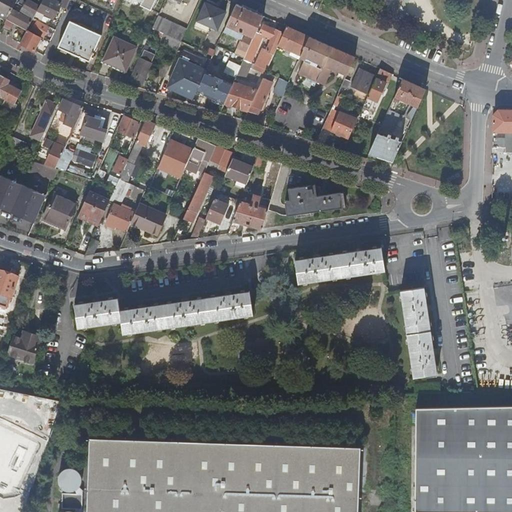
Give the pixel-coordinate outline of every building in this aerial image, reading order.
[(0,0),(0,18),(7,22),(14,9),(17,4),(18,0),(0,0)] [(7,22),(27,32),(29,29),(38,11),(41,6),(29,0),(27,0),(24,7),(21,13),(14,9),(7,22)] [(43,0),(41,6),(38,11),(43,13),(53,19),(59,7),(65,10),(69,0),(43,0)] [(77,0),(116,18),(124,0),(77,0)] [(135,0),(143,4),(142,6),(151,10),(155,0),(135,0)] [(213,7),(206,3),(195,28),(207,34),(209,29),(217,32),(225,14),(212,9),(213,7)] [(236,6),(224,34),(241,41),(235,56),(244,60),(249,48),(250,48),(254,41),(264,19),(236,6)] [(49,28),(38,22),(43,13),(38,11),(29,29),(44,37),(49,28)] [(186,31),(158,18),(151,33),(161,38),(160,42),(178,50),(180,46),(181,44),(186,31)] [(4,28),(10,32),(14,26),(7,22),(4,28)] [(77,26),(71,22),(59,48),(90,63),(102,37),(93,33),(92,36),(76,28),(77,26)] [(278,48),(284,36),(264,27),(260,36),(271,41),(266,53),(263,52),(256,67),(267,71),(278,48)] [(284,36),(278,48),(300,58),(309,39),(287,29),(284,36)] [(37,37),(27,32),(21,45),(35,52),(39,44),(35,42),(37,37)] [(137,49),(114,38),(103,62),(126,73),(137,49)] [(300,58),(300,60),(304,62),(298,76),(324,88),(332,71),(346,78),(354,59),(309,39),(300,58)] [(259,44),(254,41),(250,48),(256,51),(259,44)] [(191,52),(207,60),(209,55),(193,48),(191,52)] [(244,62),(249,64),(256,51),(250,48),(244,62)] [(155,57),(144,52),(131,82),(142,87),(155,57)] [(233,87),(224,105),(248,113),(257,92),(245,88),(253,71),(254,67),(249,64),(244,62),(233,87)] [(169,67),(162,64),(157,76),(163,79),(169,67)] [(192,74),(171,64),(168,71),(175,74),(173,79),(189,86),(193,78),(197,80),(200,75),(193,71),(192,74)] [(253,71),(265,76),(266,74),(267,71),(256,67),(255,66),(254,67),(253,71)] [(168,71),(162,85),(194,98),(197,92),(205,75),(201,73),(200,75),(197,80),(193,78),(189,86),(173,79),(175,74),(168,71)] [(380,71),(363,108),(369,110),(372,102),(377,104),(389,75),(380,71)] [(374,80),(358,73),(350,90),(366,97),(374,80)] [(197,92),(224,105),(233,87),(205,74),(205,75),(197,92)] [(275,86),(276,87),(285,91),(288,84),(266,74),(265,76),(263,81),(275,86)] [(8,83),(0,78),(0,98),(6,102),(3,106),(15,112),(17,108),(15,106),(21,94),(7,86),(8,83)] [(402,80),(394,98),(414,108),(408,116),(403,125),(409,128),(425,91),(402,80)] [(275,86),(263,81),(257,92),(248,113),(244,122),(254,125),(271,88),(274,88),(275,86)] [(348,86),(343,83),(337,98),(348,102),(351,96),(344,93),(348,86)] [(348,102),(337,98),(334,104),(344,109),(348,102)] [(82,111),(83,109),(63,99),(59,109),(64,111),(60,120),(69,125),(65,135),(63,134),(61,138),(68,142),(77,123),(82,111)] [(41,140),(57,107),(47,102),(31,136),(41,140)] [(357,122),(331,110),(323,128),(349,139),(357,122)] [(88,112),(82,111),(77,123),(80,124),(77,133),(103,141),(107,131),(99,128),(101,122),(86,117),(88,112)] [(399,116),(388,111),(385,118),(382,126),(381,128),(391,133),(399,116)] [(493,122),(491,167),(511,167),(511,111),(498,111),(493,117),(493,122)] [(373,122),(382,126),(385,118),(376,114),(373,122)] [(140,125),(123,117),(117,131),(133,139),(140,125)] [(119,180),(127,184),(145,147),(146,147),(154,127),(145,122),(128,161),(121,176),(119,180)] [(1,132),(0,134),(0,147),(2,148),(6,151),(12,137),(1,132)] [(393,163),(402,143),(377,135),(368,155),(393,163)] [(199,139),(188,136),(185,145),(177,163),(180,165),(176,174),(182,176),(185,170),(198,140),(199,139)] [(25,143),(12,137),(6,151),(5,153),(19,157),(25,143)] [(198,140),(185,170),(196,175),(203,160),(210,163),(216,148),(198,140)] [(56,169),(66,148),(55,143),(45,166),(49,167),(56,169)] [(97,155),(78,149),(74,159),(94,165),(97,155)] [(231,155),(217,151),(213,164),(222,166),(221,172),(226,175),(229,168),(228,168),(231,155)] [(256,166),(234,157),(229,168),(226,175),(226,176),(237,181),(235,188),(245,191),(254,169),(256,166)] [(121,176),(128,161),(119,158),(113,172),(121,176)] [(256,166),(254,169),(261,171),(265,160),(258,158),(256,166)] [(30,171),(45,177),(49,167),(45,166),(34,162),(30,171)] [(45,177),(54,180),(58,170),(56,169),(49,167),(45,177)] [(88,172),(76,168),(74,173),(86,177),(88,172)] [(205,174),(184,219),(192,223),(213,177),(208,175),(205,174)] [(47,195),(1,175),(0,176),(0,207),(34,223),(47,195)] [(119,180),(111,200),(123,206),(129,191),(132,186),(127,184),(119,180)] [(313,187),(288,190),(290,202),(284,203),(286,217),(343,209),(343,207),(341,207),(340,197),(341,197),(341,194),(331,195),(332,196),(316,198),(315,184),(313,184),(313,187)] [(77,204),(54,194),(43,219),(57,225),(56,227),(65,231),(77,204)] [(109,202),(89,194),(78,217),(99,226),(109,202)] [(251,207),(240,203),(233,222),(262,230),(268,212),(257,209),(260,200),(254,198),(251,207)] [(208,216),(206,220),(220,226),(228,207),(215,201),(208,216)] [(130,224),(135,214),(114,206),(106,224),(127,232),(130,224)] [(164,217),(138,206),(135,214),(130,224),(145,231),(145,232),(156,237),(164,217)] [(511,212),(501,212),(501,220),(510,221),(511,212)] [(206,220),(208,216),(204,215),(202,220),(199,219),(190,241),(197,240),(206,220)] [(99,244),(92,241),(85,256),(85,257),(94,255),(99,244)] [(294,261),(297,284),(299,284),(299,283),(382,272),(382,273),(384,272),(381,249),(379,249),(379,250),(311,259),(296,261),(296,260),(294,261)] [(506,250),(490,253),(493,273),(509,271),(506,250)] [(470,266),(459,268),(461,285),(472,283),(470,266)] [(0,271),(0,304),(7,306),(10,297),(11,297),(17,277),(0,271)] [(424,289),(400,292),(400,293),(412,377),(411,377),(411,378),(436,375),(436,374),(434,374),(423,290),(424,290),(424,289)] [(119,310),(120,321),(122,332),(223,318),(251,315),(251,316),(252,316),(249,292),(247,292),(247,293),(119,310)] [(120,321),(119,310),(117,299),(75,305),(75,304),(74,304),(77,328),(78,328),(78,327),(120,321)] [(39,337),(22,332),(20,339),(13,337),(7,356),(32,363),(39,337)] [(425,384),(425,392),(438,392),(438,384),(425,384)] [(511,408),(409,411),(409,511),(432,509),(432,511),(500,511),(501,509),(511,509),(511,408)] [(361,445),(90,435),(87,511),(358,511),(359,492),(361,445)] [(77,463),(73,463),(71,463),(69,463),(66,465),(63,468),(62,471),(62,477),(63,480),(65,482),(68,484),(72,485),(76,486),(79,484),(82,482),(84,479),(85,475),(85,471),(83,468),(81,465),(77,463)] [(84,491),(64,490),(63,507),(83,508),(84,491)]
